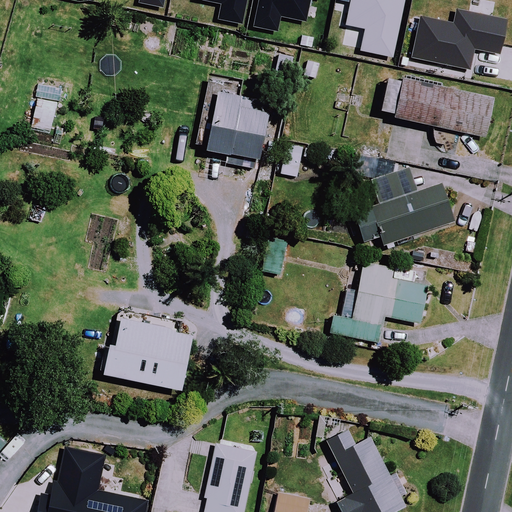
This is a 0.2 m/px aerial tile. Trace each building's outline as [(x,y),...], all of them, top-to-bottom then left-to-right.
[(159,8),(160,0),(136,0),(136,3),(159,8)] [(238,25),(242,0),(193,0),(217,5),(214,20),(238,25)] [(256,0),(251,27),(275,32),(277,17),(303,22),(307,0),(256,0)] [(401,0),(347,0),(342,25),(362,29),(358,51),(390,57),(401,0)] [(416,18),(408,58),(466,70),(471,49),(496,54),(503,21),(452,11),(449,25),(416,18)] [(321,62),(306,59),(303,77),(318,80),(321,62)] [(396,81),(388,120),(481,139),(489,100),(396,81)] [(62,88),(41,84),(33,128),(55,132),(62,88)] [(227,159),(226,165),(250,170),(263,106),(210,94),(197,152),(227,159)] [(310,149),(285,146),(280,176),(297,178),(301,157),(309,158),(310,149)] [(449,222),(437,186),(415,193),(407,169),(370,180),(377,205),(349,214),(358,244),(380,237),(382,246),(409,237),(408,234),(449,222)] [(289,242),(268,238),(261,271),(282,275),(289,242)] [(116,245),(103,243),(99,273),(112,275),(116,245)] [(348,322),(329,318),(326,334),(375,344),(380,318),(419,324),(425,286),(410,283),(412,268),(386,264),(385,268),(359,263),(348,322)] [(166,326),(113,315),(107,347),(102,346),(96,376),(173,392),(184,337),(164,333),(166,326)] [(88,356),(75,356),(74,379),(87,379),(88,356)] [(337,502),(341,511),(396,511),(405,508),(398,493),(405,490),(397,474),(391,477),(372,437),(357,444),(351,431),(327,442),(352,495),(337,502)] [(434,434),(417,434),(417,450),(433,450),(434,434)] [(245,511),(257,453),(216,445),(202,511),(245,511)] [(102,457),(63,449),(56,483),(41,480),(34,511),(143,511),(146,502),(95,492),(102,457)] [(264,511),(308,511),(311,500),(269,490),(264,511)]
